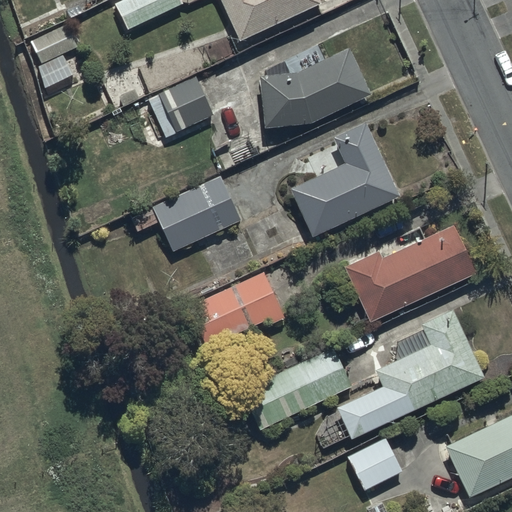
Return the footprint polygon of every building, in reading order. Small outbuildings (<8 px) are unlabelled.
[(177,0),(123,0),(110,6),(121,30),(179,4),(177,0)] [(216,0),(236,43),(319,6),(316,0),(216,0)] [(65,25),(28,43),(38,65),(76,47),(65,25)] [(295,76),(257,78),(261,130),(308,126),(368,97),(345,51),(295,76)] [(193,78),(166,91),(174,109),(162,114),(171,134),(210,116),(193,78)] [(251,124),(231,135),(245,160),(265,149),(251,124)] [(342,166),(287,192),(309,238),(396,198),(363,126),(330,141),(342,166)] [(128,222),(134,235),(156,224),(171,254),(238,221),(217,178),(128,222)] [(375,254),(341,270),(367,324),(472,273),(449,227),(379,261),(375,254)] [(185,309),(204,349),(268,319),(270,323),(281,318),(260,274),(185,309)] [(380,391),(333,410),(348,442),(481,379),(449,310),(416,326),(419,332),(392,345),(399,360),(371,373),(380,391)] [(239,391),(258,431),(349,389),(330,349),(239,391)] [(511,415),(442,449),(466,500),(511,477),(511,415)] [(380,438),(344,458),(363,494),(400,474),(380,438)]
